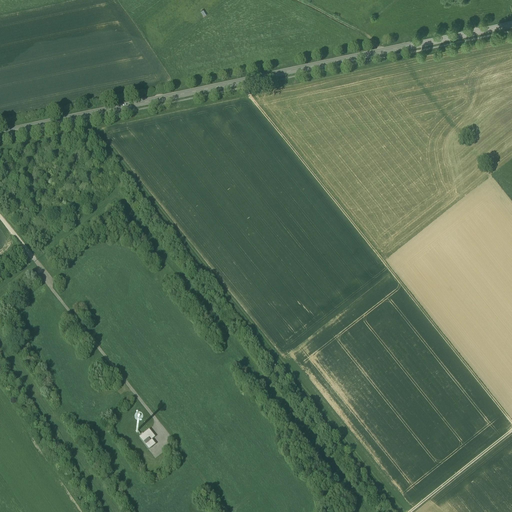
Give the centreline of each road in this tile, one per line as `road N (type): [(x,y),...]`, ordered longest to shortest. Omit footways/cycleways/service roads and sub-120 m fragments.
road 1 (secondary): [(511,24),(0,133)]
road 2 (track): [(511,423),(240,82)]
road 3 (track): [(511,431),(410,511)]
